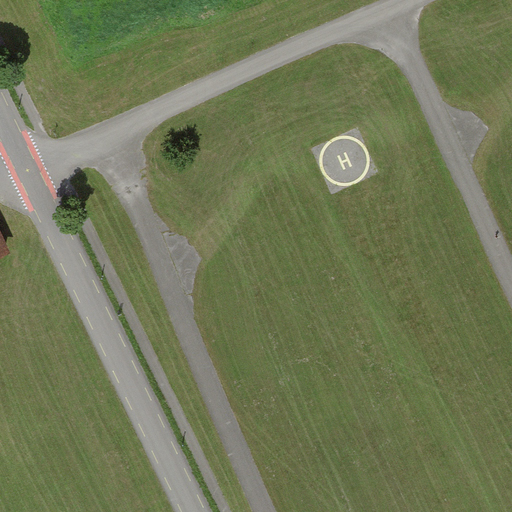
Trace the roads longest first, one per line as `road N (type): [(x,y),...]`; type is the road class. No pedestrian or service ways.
road 1 (track): [(422,0),(0,182)]
road 2 (unclassified): [(191,511),(0,116)]
road 3 (track): [(270,511),(109,136)]
road 4 (track): [(388,14),(511,279)]
